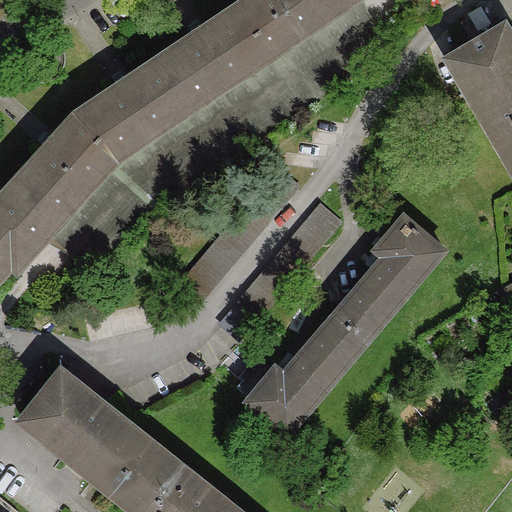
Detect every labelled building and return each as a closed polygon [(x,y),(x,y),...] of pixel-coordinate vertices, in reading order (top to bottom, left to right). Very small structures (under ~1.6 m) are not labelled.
[(118,158),(64,217),(44,239),(57,247),(74,258),(97,278),(155,211),(393,52),(376,27),(369,11),(364,0),(354,0),(338,11),(271,56),(194,107),(118,158)] [(329,0),(242,0),(236,4),(271,56),(338,11),(329,0)] [(329,0),(338,11),(354,0),(329,0)] [(236,4),(160,55),(194,107),(271,56),(236,4)] [(511,32),(506,22),(482,36),(449,55),(464,81),(465,80),(511,160),(511,32)] [(160,55),(83,107),(118,158),(194,107),(160,55)] [(82,105),(19,175),(64,217),(118,158),(83,107),(82,105)] [(199,304),(300,185),(278,166),(176,285),(199,304)] [(19,267),(44,239),(64,217),(19,175),(0,196),(0,275),(13,261),(19,267)] [(342,221),(321,203),(219,323),(240,341),(342,221)] [(276,366),(250,398),(289,431),(444,248),(405,215),(398,223),(384,240),(379,236),(373,244),(385,254),(285,373),(276,366)] [(62,366),(21,417),(109,487),(140,511),(141,511),(181,462),(140,428),(62,366)] [(511,410),(511,391),(491,402),(499,418),(511,410)] [(244,511),(181,462),(141,511),(244,511)]
